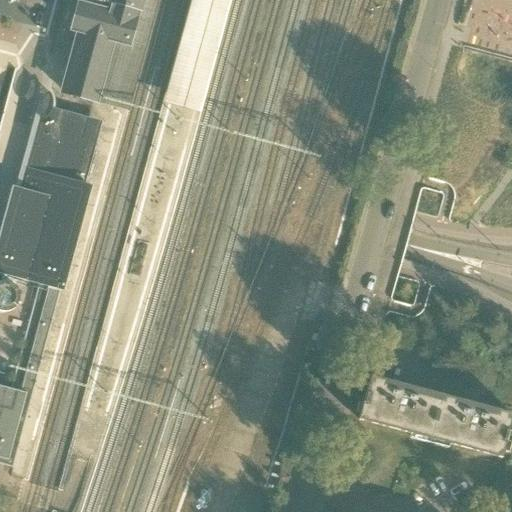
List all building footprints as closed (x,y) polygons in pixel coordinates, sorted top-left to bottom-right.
[(79,33),(77,41),(63,92),(93,100),(94,98),(96,99),(112,40),(129,44),(140,0),(85,0),(84,5),(80,4),(73,31),(79,33)] [(511,0),(464,0),(458,25),(471,29),(465,51),(490,58),(511,63),(511,0)] [(40,113),(41,115),(20,189),(15,188),(0,243),(0,273),(39,285),(11,389),(0,386),(0,465),(10,468),(89,186),(85,185),(102,122),(52,108),(53,105),(52,101),(51,97),(50,94),(47,95),(45,97),(43,100),(42,102),(41,105),(40,108),(40,111),(40,113)] [(0,313),(2,314),(6,314),(9,313),(12,311),(15,308),(18,304),(19,300),(18,295),(17,291),(15,288),(11,285),(7,283),(4,282),(0,282),(0,313)] [(511,415),(476,406),(441,397),(405,387),(370,378),(366,394),(359,420),(394,430),(430,439),(465,449),(501,458),(511,415)]
